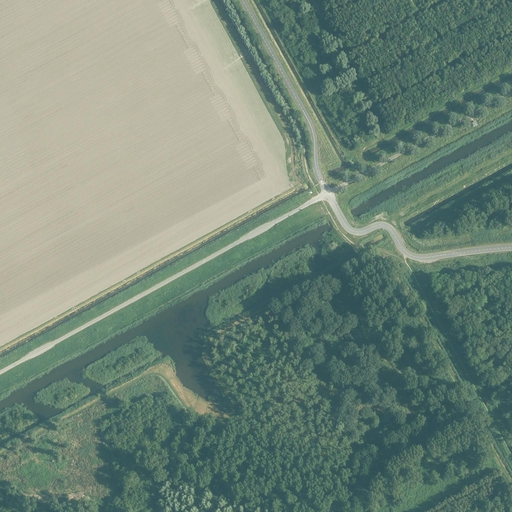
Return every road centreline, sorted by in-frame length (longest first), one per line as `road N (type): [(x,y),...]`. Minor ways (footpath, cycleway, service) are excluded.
road 1 (unclassified): [(0,373),(327,193)]
road 2 (tertiary): [(327,193),(348,229),(384,225),(413,256),(511,248)]
road 3 (unclassified): [(241,0),(309,124),(314,168),(327,193)]
